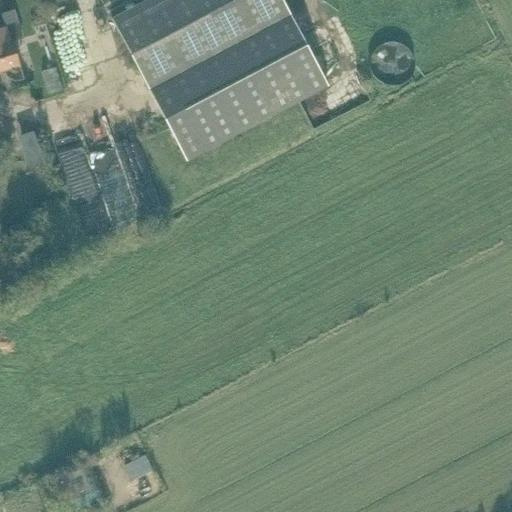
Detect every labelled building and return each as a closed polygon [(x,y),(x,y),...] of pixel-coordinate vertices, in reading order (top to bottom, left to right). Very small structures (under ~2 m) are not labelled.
[(185,162),(327,87),(281,0),(148,0),(110,20),(185,162)] [(41,19),(46,63),(61,61),(59,41),(69,40),(67,16),(41,19)] [(11,43),(9,43),(4,27),(0,28),(0,71),(4,71),(5,75),(7,78),(13,81),(17,82),(23,80),(11,43)] [(59,91),(73,89),(71,74),(57,76),(59,91)] [(112,116),(83,126),(117,229),(146,219),(112,116)] [(82,126),(53,135),(86,239),(116,228),(82,126)] [(65,510),(95,497),(81,467),(52,480),(65,510)] [(0,511),(29,511),(28,501),(0,507),(0,511)]
